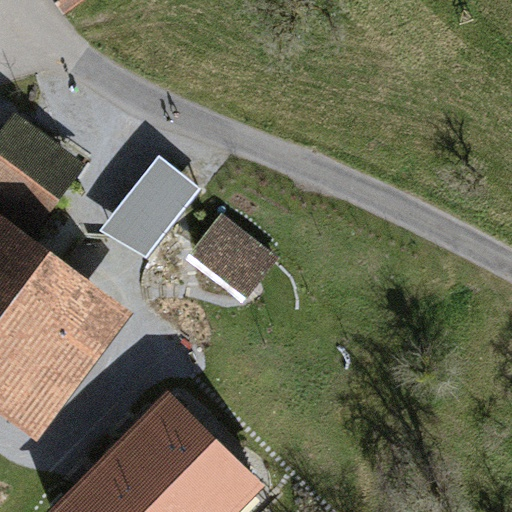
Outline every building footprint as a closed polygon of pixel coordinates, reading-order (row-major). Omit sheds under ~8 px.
[(54,0),(63,12),(80,0),(54,0)] [(15,113),(0,132),(0,212),(27,233),(80,162),(15,113)] [(200,188),(157,154),(103,224),(146,258),(200,188)] [(278,254),(223,211),(189,253),(244,297),(278,254)] [(27,233),(0,212),(0,395),(40,426),(129,310),(27,233)] [(166,398),(58,510),(60,511),(220,511),(252,480),(166,398)]
